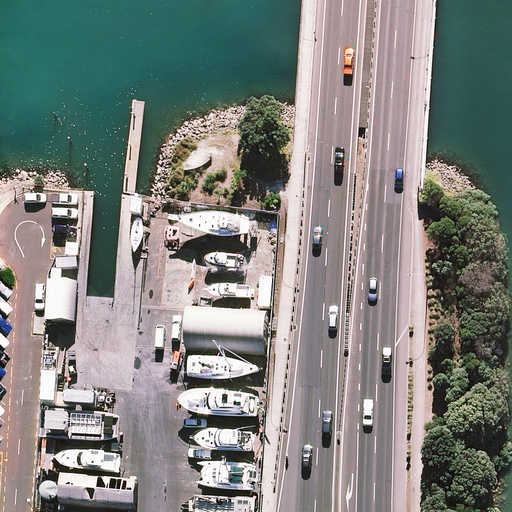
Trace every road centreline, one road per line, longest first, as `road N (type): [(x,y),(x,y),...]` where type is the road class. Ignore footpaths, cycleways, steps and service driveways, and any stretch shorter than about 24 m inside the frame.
road 1 (trunk): [(312,511),(347,0)]
road 2 (trunk): [(403,0),(375,511)]
